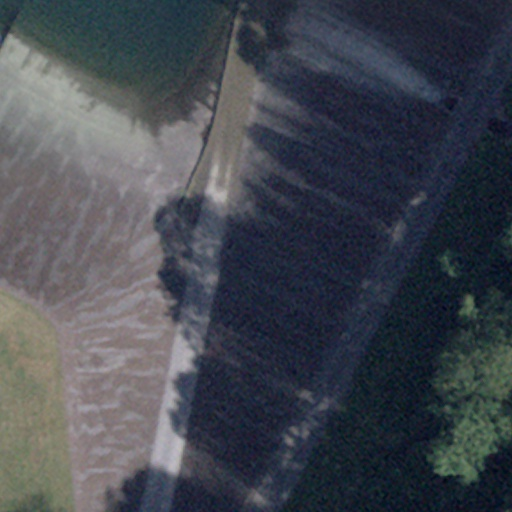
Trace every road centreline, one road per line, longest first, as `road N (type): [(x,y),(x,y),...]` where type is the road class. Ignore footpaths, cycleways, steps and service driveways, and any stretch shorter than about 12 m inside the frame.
road 1 (track): [(511,50),(263,511)]
road 2 (track): [(155,511),(207,257)]
